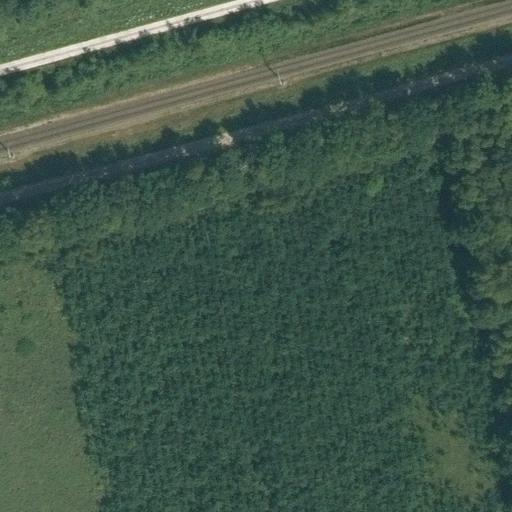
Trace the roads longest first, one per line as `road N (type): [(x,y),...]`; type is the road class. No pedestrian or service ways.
road 1 (track): [(511,63),(0,207)]
road 2 (track): [(261,0),(0,71)]
